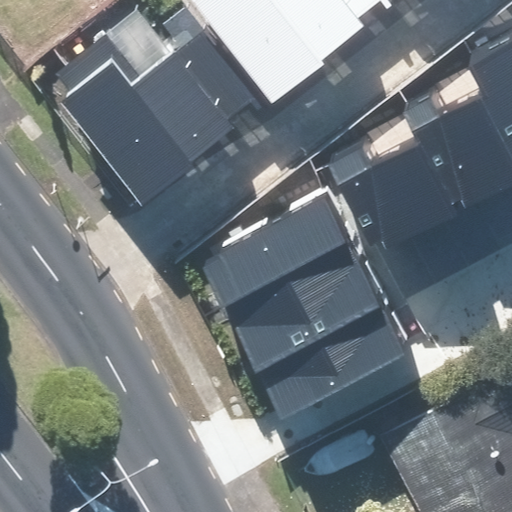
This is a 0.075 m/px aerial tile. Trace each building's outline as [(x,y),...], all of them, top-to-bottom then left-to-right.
[(272,60),(288,79),(377,2),(375,0),(220,0),(226,7),(213,18),(258,71),(272,60)] [(154,173),(244,99),(187,30),(149,62),(118,25),(66,68),(154,173)] [(353,171),(385,241),(511,183),(511,43),(464,65),(477,92),(407,124),(416,143),(353,171)] [(203,256),(290,441),(421,380),(334,195),(203,256)] [(511,511),(511,364),(497,373),(492,365),(385,422),(433,511),(511,511)]
